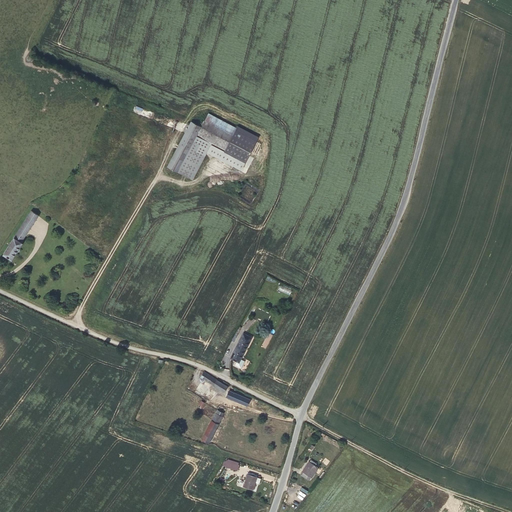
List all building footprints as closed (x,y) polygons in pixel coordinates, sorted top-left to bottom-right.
[(207,120),(204,125),(232,140),(238,127),(211,112),(207,120)] [(194,120),(170,165),(180,171),(196,141),(204,125),(200,123),(194,120)] [(260,135),(240,124),(238,127),(232,140),(226,150),(246,161),(260,135)] [(198,149),(206,153),(210,146),(245,164),(246,161),(226,150),(232,140),(204,125),(196,141),(201,144),(198,149)] [(246,161),(245,164),(265,175),(280,146),(260,135),(246,161)] [(201,144),(196,141),(180,171),(194,177),(206,153),(198,149),(201,144)] [(38,212),(30,207),(7,245),(15,250),(38,212)] [(280,285),(278,290),(289,295),(292,290),(280,285)] [(27,289),(24,295),(32,299),(35,294),(27,289)] [(260,315),(254,312),(251,317),(258,320),(260,315)] [(254,330),(248,326),(228,364),(234,367),(254,330)] [(227,382),(203,369),(200,375),(223,389),(227,382)] [(201,387),(192,384),(190,389),(199,392),(201,387)] [(242,390),(231,384),(226,392),(246,404),(249,398),(240,393),(242,390)] [(217,407),(211,416),(218,420),(223,411),(217,407)] [(218,420),(211,416),(200,435),(207,439),(218,420)] [(239,464),(232,461),(230,466),(237,469),(239,464)] [(309,476),(311,477),(319,468),(310,461),(301,473),(307,479),(309,476)] [(257,476),(246,472),(241,484),(252,489),(257,476)]
